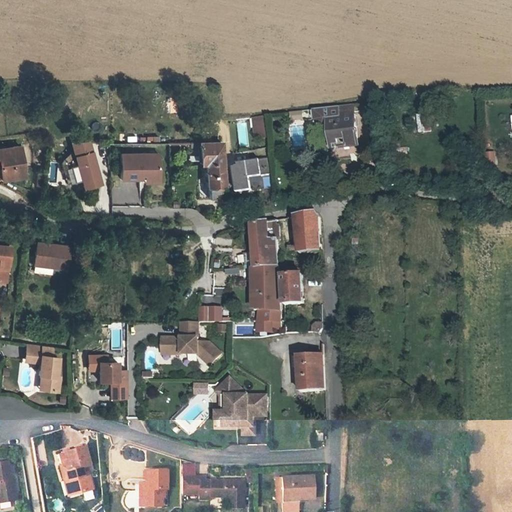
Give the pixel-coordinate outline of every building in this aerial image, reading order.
[(334,131),(335,146),(356,144),(352,114),(351,104),(339,105),(314,108),(315,118),(323,123),(330,123),(330,132),(334,131)] [(268,135),(265,114),(253,116),(256,137),(268,135)] [(100,185),(90,142),(73,142),(75,152),(79,165),(71,167),(74,183),(82,181),(85,189),(100,185)] [(194,142),(194,150),(202,150),(202,165),(224,164),(224,143),(194,142)] [(23,145),(0,147),(0,166),(1,166),(3,180),(27,176),(23,145)] [(79,165),(75,152),(62,162),(67,184),(74,183),(71,167),(79,165)] [(160,153),(122,152),(122,177),(142,177),(142,174),(146,174),(146,175),(160,176),(160,153)] [(488,168),(498,167),(497,152),(486,153),(488,168)] [(237,193),(273,190),(270,160),(235,163),(237,193)] [(47,182),(57,183),(60,165),(50,163),(47,182)] [(207,165),(208,189),(225,189),(224,167),(224,164),(202,165),(202,166),(207,165)] [(292,252),(321,251),(320,216),(316,212),(295,216),(296,243),(292,243),(292,252)] [(278,267),(277,238),(268,239),(267,221),(252,223),(255,267),(278,267)] [(39,241),(36,263),(69,268),(72,245),(39,241)] [(0,281),(9,282),(12,246),(0,244),(0,281)] [(247,255),(239,256),(239,264),(248,263),(247,255)] [(255,267),(253,267),(252,280),(252,287),(252,320),(272,320),(280,320),(279,290),(278,267),(255,267)] [(186,278),(195,279),(195,269),(187,269),(186,278)] [(299,273),(283,274),(284,306),(293,305),(293,306),(297,306),(297,304),(301,304),(299,273)] [(312,331),(320,334),(321,328),(322,327),(322,303),(297,306),(293,306),(285,307),(285,324),(303,323),(314,325),(312,331)] [(209,307),(198,306),(198,321),(200,321),(209,320),(209,307)] [(186,351),(189,351),(189,353),(199,353),(212,366),(223,353),(211,341),(200,342),(200,321),(198,321),(183,321),(183,336),(166,336),(166,348),(174,348),(174,353),(186,353),(186,351)] [(238,322),(237,360),(265,360),(265,322),(238,322)] [(228,333),(227,325),(218,325),(219,334),(228,333)] [(58,357),(49,356),(50,345),(27,343),(25,358),(40,360),(39,372),(43,373),(45,377),(44,388),(57,389),(59,376),(56,375),(58,357)] [(96,377),(108,378),(110,378),(110,394),(126,394),(126,370),(116,369),(116,359),(105,359),(105,354),(87,354),(86,368),(97,368),(96,377)] [(297,355),(299,391),(324,390),(323,355),(297,355)] [(39,372),(37,387),(44,388),(45,377),(43,373),(39,372)] [(232,375),(221,385),(228,393),(227,411),(221,411),(218,411),(218,425),(240,425),(249,425),(249,415),(267,415),(267,395),(248,394),(232,375)] [(204,382),(191,383),(191,391),(204,391),(204,382)] [(228,393),(221,385),(216,389),(222,395),(221,411),(227,411),(228,393)] [(249,425),(240,425),(240,434),(253,434),(253,425),(249,425)] [(58,463),(63,479),(68,478),(71,488),(80,486),(81,490),(93,487),(87,465),(89,465),(84,445),(61,450),(64,462),(58,463)] [(0,500),(12,499),(11,492),(15,492),(13,478),(10,478),(6,459),(0,459),(0,500)] [(138,486),(138,496),(143,496),(143,503),(159,503),(159,493),(162,490),(162,486),(165,486),(164,467),(143,467),(143,482),(141,482),(142,487),(138,486)] [(245,470),(245,480),(253,480),(253,470),(245,470)] [(210,498),(227,497),(228,508),(244,507),(242,480),(199,482),(192,474),(180,475),(182,497),(200,497),(200,501),(210,501),(210,498)] [(280,503),(296,502),(295,499),(311,499),(310,476),(279,476),(280,503)]
